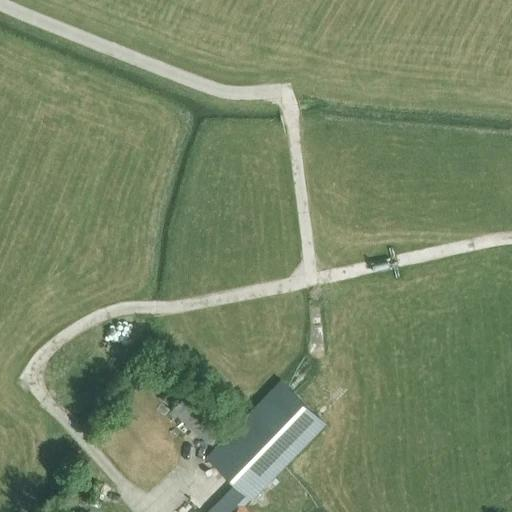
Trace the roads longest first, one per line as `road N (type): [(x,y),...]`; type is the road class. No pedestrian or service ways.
road 1 (track): [(0,4),(162,70),(233,93),(277,90),(289,104),(310,279),(165,309),(107,312),(67,332),(31,378),(147,510)]
road 2 (track): [(310,279),(511,235)]
